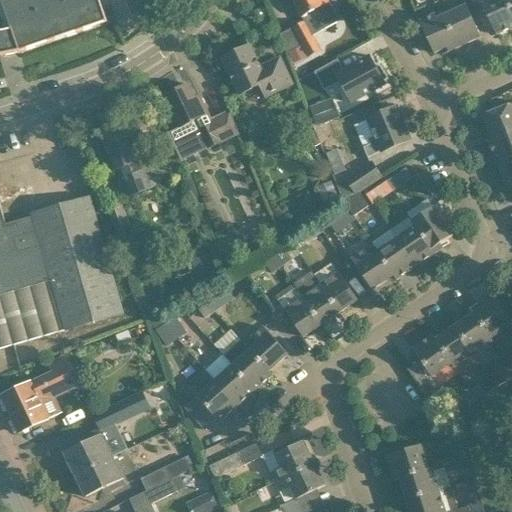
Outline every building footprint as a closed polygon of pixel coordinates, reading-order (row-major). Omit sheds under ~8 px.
[(0,56),(20,53),(107,22),(99,0),(7,0),(2,2),(12,31),(0,33),(0,56)] [(292,0),(305,22),(313,36),(340,21),(328,0),(292,0)] [(511,28),(511,12),(506,0),(493,0),(482,5),(496,36),(511,28)] [(466,6),(444,16),(459,48),(481,38),(472,20),(466,6)] [(459,48),(444,16),(442,12),(437,14),(419,22),(434,54),(440,51),(442,56),(459,48)] [(293,28),(280,35),(287,54),(290,52),(303,45),(308,55),(309,57),(321,51),(313,36),(305,22),(293,28)] [(303,45),(290,52),(295,62),(308,55),(303,45)] [(222,59),(240,96),(260,87),(265,99),(293,86),(289,76),(280,58),(260,68),(250,46),(222,59)] [(338,60),(315,73),(325,91),(339,83),(351,104),(386,84),(383,80),(386,79),(379,67),(377,69),(375,64),(370,56),(365,59),(344,71),(338,60)] [(189,84),(165,96),(173,114),(180,128),(169,133),(183,160),(208,147),(221,141),(200,97),(196,99),(189,84)] [(310,110),(317,126),(339,117),(332,101),(310,110)] [(511,105),(484,117),(493,140),(511,132),(511,105)] [(396,107),(377,115),(368,119),(375,137),(369,140),(371,145),(364,148),(368,158),(382,152),(392,148),(410,140),(402,122),(403,119),(400,112),(397,111),(396,107)] [(101,133),(108,152),(115,170),(119,169),(130,197),(159,186),(148,156),(136,161),(121,125),(101,133)] [(308,131),(301,135),(311,150),(317,146),(308,131)] [(489,142),(498,164),(511,158),(511,132),(493,140),(489,142)] [(0,360),(35,346),(0,262),(0,208),(72,187),(60,145),(37,152),(37,153),(0,163),(0,360)] [(337,150),(327,154),(335,175),(346,171),(337,150)] [(506,186),(511,184),(511,183),(511,158),(498,164),(506,186)] [(349,186),(343,190),(350,201),(360,194),(365,191),(383,178),(372,161),(345,180),(349,186)] [(406,169),(396,176),(403,185),(412,178),(406,169)] [(403,185),(396,176),(387,183),(393,192),(403,185)] [(317,187),(323,205),(338,200),(332,182),(317,187)] [(368,196),(373,205),(383,198),(377,189),(368,196)] [(350,201),(344,205),(351,214),(353,217),(369,207),(360,194),(350,201)] [(128,265),(134,263),(139,276),(153,270),(148,257),(142,259),(120,201),(106,206),(128,265)] [(334,212),(325,218),(331,228),(336,234),(345,227),(355,220),(353,217),(344,205),(343,205),(334,212)] [(433,208),(412,222),(434,255),(450,244),(447,240),(453,236),(433,208)] [(316,224),(307,230),(300,234),(306,243),(312,239),(313,240),(322,233),(316,224)] [(395,238),(415,268),(434,255),(414,225),(395,238)] [(396,281),(415,268),(395,238),(376,251),(393,277),(396,281)] [(393,277),(373,247),(352,261),(362,275),(373,291),(393,277)] [(285,252),(276,258),(282,268),(291,261),(285,252)] [(282,268),(276,258),(266,265),(269,270),(272,274),(282,268)] [(330,264),(314,276),(321,286),(339,313),(358,301),(339,273),(337,275),(330,264)] [(266,265),(247,277),(251,282),(269,270),(266,265)] [(339,313),(321,286),(303,298),(322,325),(339,313)] [(228,290),(209,304),(215,313),(235,299),(228,290)] [(470,309),(473,315),(493,343),(494,342),(492,338),(511,324),(491,295),(470,309)] [(322,325),(303,298),(285,311),(303,338),(322,325)] [(215,313),(209,304),(199,310),(205,319),(215,313)] [(170,309),(160,316),(177,341),(187,334),(183,328),(170,309)] [(473,315),(455,328),(474,356),(493,343),(473,315)] [(177,341),(160,316),(150,322),(157,331),(163,341),(167,348),(177,341)] [(264,328),(245,346),(272,377),(273,376),(270,372),(288,355),(264,328)] [(455,328),(436,340),(456,369),(474,356),(455,328)] [(222,353),(239,341),(232,330),(214,343),(222,353)] [(456,369),(436,340),(433,336),(413,350),(421,362),(408,370),(424,394),(438,385),(433,378),(452,365),(455,369),(456,369)] [(241,341),(223,357),(255,392),(272,377),(245,346),(241,341)] [(207,372),(206,373),(237,407),(255,392),(223,357),(222,356),(206,371),(207,372)] [(3,396),(20,433),(62,413),(55,398),(81,386),(70,364),(3,396)] [(511,377),(511,369),(510,366),(500,373),(506,382),(511,377)] [(237,407),(206,373),(185,392),(193,402),(186,408),(206,430),(218,420),(220,423),(237,407)] [(481,385),(471,392),(477,401),(487,394),(481,385)] [(477,401),(471,392),(461,398),(467,407),(477,401)] [(132,398),(108,410),(114,424),(115,425),(149,408),(142,394),(132,398)] [(429,420),(423,411),(413,418),(419,427),(429,420)] [(65,454),(75,476),(113,458),(99,431),(83,439),(86,444),(65,454)] [(449,439),(457,462),(467,458),(460,435),(449,439)] [(304,442),(276,455),(274,450),(261,457),(274,484),(315,464),(304,442)] [(394,482),(400,480),(433,469),(433,468),(429,470),(422,446),(387,456),(394,482)] [(238,453),(210,467),(216,480),(245,466),(238,453)] [(113,458),(75,476),(86,498),(107,488),(109,493),(126,484),(113,458)] [(147,491),(170,480),(201,465),(200,462),(193,466),(189,458),(165,469),(142,480),(147,491)] [(467,458),(457,462),(460,473),(471,469),(467,458)] [(315,464),(274,484),(279,493),(290,487),(297,500),(308,495),(325,486),(315,464)] [(433,469),(400,480),(407,502),(439,491),(433,469)] [(170,480),(147,491),(153,504),(176,493),(170,480)] [(215,490),(201,497),(207,511),(210,511),(223,506),(215,490)] [(407,502),(410,511),(445,511),(439,491),(407,502)] [(467,494),(471,505),(481,501),(478,491),(467,494)] [(484,511),(481,501),(471,505),(473,511),(484,511)]
